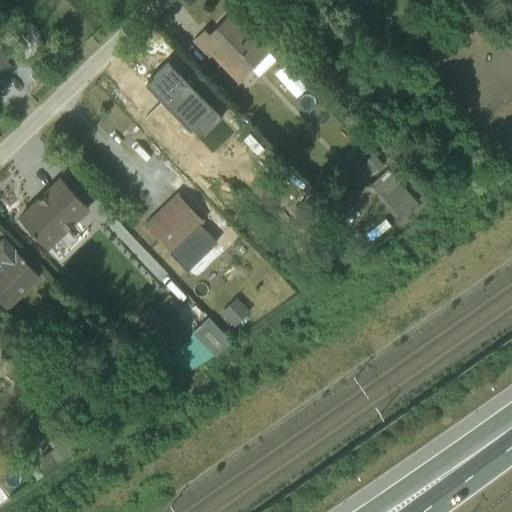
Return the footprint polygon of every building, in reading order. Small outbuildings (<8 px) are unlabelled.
[(257,77),(275,60),(230,13),(208,34),(203,30),(192,40),(209,57),(210,55),(237,83),(250,70),(257,77)] [(197,138),(219,115),(167,62),(144,84),(197,138)] [(409,167),(393,182),(423,215),(440,200),(409,167)] [(49,244),(93,206),(66,176),(23,214),(49,244)] [(174,253),(205,219),(175,192),(144,226),(174,253)] [(389,242),(414,227),(409,218),(384,232),(389,242)] [(0,296),(8,305),(41,273),(3,234),(0,236),(0,296)] [(243,254),(247,270),(265,265),(261,249),(243,254)] [(196,285),(188,293),(205,311),(213,303),(196,285)] [(209,381),(254,341),(231,316),(187,355),(209,381)]
